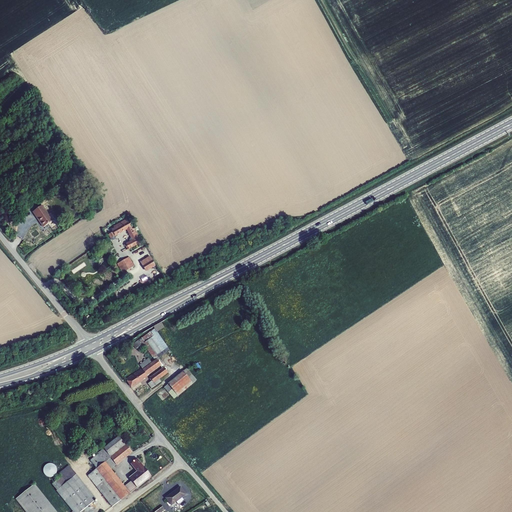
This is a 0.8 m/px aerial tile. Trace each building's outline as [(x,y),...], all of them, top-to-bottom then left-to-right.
[(52,221),(42,206),(33,212),(43,228),(52,221)] [(140,244),(127,220),(113,227),(114,228),(111,230),(115,236),(127,230),(133,241),(126,244),(129,250),(140,244)] [(140,261),(145,271),(156,266),(151,256),(140,261)] [(134,267),(129,257),(120,263),(125,272),(134,267)] [(123,273),(125,272),(120,263),(117,264),(123,273)] [(167,348),(157,332),(153,335),(151,332),(133,345),(136,349),(143,344),(153,358),(149,360),(151,363),(157,360),(159,362),(160,361),(158,358),(161,356),(159,353),(167,348)] [(126,380),(131,387),(147,376),(146,376),(161,365),(159,362),(157,360),(151,363),(149,360),(149,359),(139,365),(142,368),(126,380)] [(168,373),(164,368),(150,378),(152,381),(148,384),(151,389),(161,382),(159,379),(168,373)] [(196,381),(187,369),(168,385),(172,390),(178,396),(196,381)] [(97,454),(98,455),(110,470),(116,465),(111,458),(126,446),(119,437),(97,454)] [(126,446),(111,458),(116,465),(131,453),(126,446)] [(88,476),(112,507),(121,500),(129,494),(124,487),(110,470),(98,455),(90,461),(97,468),(96,468),(96,469),(88,476)] [(150,477),(137,459),(131,464),(138,472),(129,479),(132,481),(137,488),(150,477)] [(45,463),(43,475),(56,477),(58,465),(45,463)] [(67,483),(62,477),(52,485),(73,511),(80,511),(96,500),(76,475),(67,483)] [(132,481),(124,487),(129,494),(137,488),(132,481)] [(55,511),(34,485),(16,499),(25,511),(55,511)] [(180,487),(165,498),(171,506),(176,502),(178,504),(183,500),(181,498),(186,495),(180,487)]
